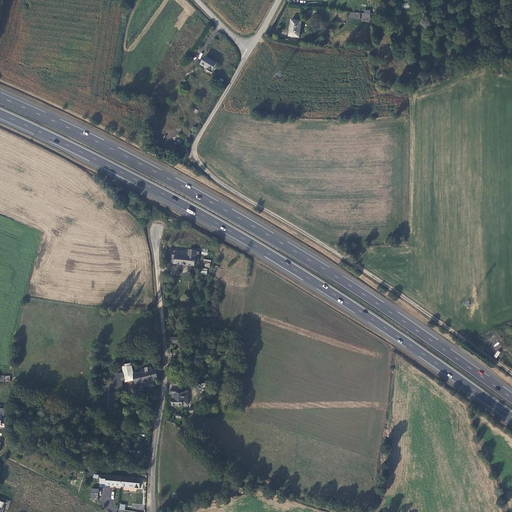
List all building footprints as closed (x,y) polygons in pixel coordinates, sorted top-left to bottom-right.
[(289,18),(287,35),(296,36),(298,20),(289,18)] [(202,68),(207,71),(212,62),(200,55),(196,63),(202,67),(202,68)] [(170,255),(170,263),(195,265),(195,261),(199,261),(199,255),(196,255),(196,251),(189,250),(189,252),(176,251),(175,255),(170,255)] [(136,385),(160,380),(161,370),(156,370),(156,366),(146,367),(147,372),(134,375),(135,378),(133,379),(133,381),(135,380),(136,385)] [(179,384),(170,384),(170,389),(171,389),(171,394),(173,394),(173,405),(183,405),(183,404),(189,404),(188,393),(179,393),(179,389),(179,384)] [(106,486),(121,487),(121,478),(101,477),(101,485),(105,485),(106,486)] [(133,479),(121,478),(121,487),(133,488),(133,479)] [(0,511),(4,511),(10,500),(6,499),(4,503),(0,500),(0,511)]
